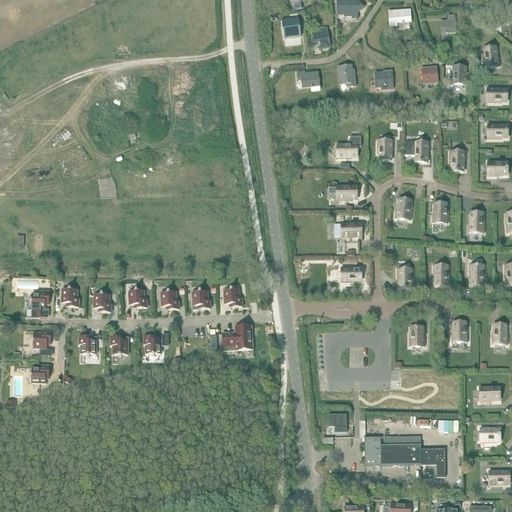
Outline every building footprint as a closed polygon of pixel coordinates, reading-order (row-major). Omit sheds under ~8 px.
[(346,0),(347,0),(337,1),(337,16),(345,16),(345,18),(352,18),(352,20),(359,19),(359,14),(364,7),(356,0),(349,0),(346,0)] [(406,12),(389,13),(390,28),(397,27),(397,24),(403,24),(403,25),(404,25),(404,24),(411,24),(410,12),(408,12),(406,11),(406,12)] [(450,22),(441,23),(441,33),(446,33),(446,35),(456,34),(455,17),(450,17),(450,22)] [(298,20),(280,23),(281,28),(283,38),(283,41),(301,39),(298,20)] [(313,41),(312,41),(312,48),(319,47),(320,51),(331,50),(327,28),(322,29),(322,32),(312,34),(313,41)] [(407,43),(403,48),(407,52),(411,47),(407,43)] [(485,63),(483,64),(484,70),(499,69),(499,60),(497,60),(496,49),(484,50),(485,63)] [(352,66),(337,68),(339,87),(347,86),(348,89),(356,89),(355,70),(353,71),(352,66)] [(423,87),(438,85),(437,68),(421,70),(423,87)] [(450,79),(450,86),(465,87),(465,83),(469,83),(469,80),(465,80),(466,68),(453,68),(452,79),(450,79)] [(305,72),(297,73),(298,83),(301,82),(302,90),(320,88),(319,73),(305,74),(305,72)] [(393,72),(375,74),(376,90),(381,89),(381,92),(394,91),(393,72)] [(487,89),(487,105),(500,105),(500,103),(507,103),(507,92),(496,92),(496,90),(487,89)] [(392,96),(387,100),(390,104),(395,100),(392,96)] [(496,126),(487,126),(488,141),(501,141),(501,139),(508,139),(508,128),(497,128),(496,126)] [(350,146),(337,146),(337,156),(337,161),(346,161),(346,159),(349,159),(357,159),(357,149),(361,149),(361,139),(350,139),(350,146)] [(377,142),(377,155),(379,155),(379,162),(391,162),(391,151),(393,151),(393,142),(377,142)] [(414,144),(413,158),(415,158),(415,164),(427,164),(427,153),(429,153),(429,144),(414,144)] [(450,153),(449,167),(451,167),(451,173),(463,174),(463,163),(465,163),(465,154),(450,153)] [(501,163),(487,163),(488,178),(497,178),(497,176),(508,176),(507,165),(501,165),(501,163)] [(350,187),(337,187),(337,203),(346,203),(346,201),(357,201),(357,189),(350,189),(350,187)] [(396,212),(395,220),(410,222),(412,209),(410,209),(411,202),(399,201),(398,212),(396,212)] [(432,216),(432,225),(448,226),(448,212),(446,212),(446,205),(435,205),(434,216),(432,216)] [(469,225),(468,234),(484,235),(484,221),(482,221),(482,215),(471,214),(471,226),(469,225)] [(354,225),(341,225),(341,227),(334,227),(334,239),(341,239),(341,240),(350,240),(350,238),(361,238),(361,227),(354,227),(354,225)] [(471,276),(471,287),(483,287),(483,281),(485,281),(485,267),(469,267),(469,276),(471,276)] [(449,268),(433,268),(433,277),(435,277),(435,288),(447,288),(447,281),(449,281),(449,268)] [(350,269),(341,269),(341,284),(355,284),(355,282),(361,282),(361,271),(350,271),(350,269)] [(413,271),(397,271),(397,280),(399,280),(399,291),(411,291),(411,285),(413,285),(413,271)] [(62,291),(61,305),(66,305),(66,309),(79,310),(79,301),(77,301),(78,292),(62,291)] [(231,292),(224,293),(225,307),(230,306),(230,310),(243,309),(242,301),(240,301),(239,292),(233,292),(232,291),(230,291),(231,292)] [(135,293),(129,293),(129,307),(134,307),(135,311),(147,310),(147,302),(145,302),(144,293),(137,293),(137,292),(135,292),(135,293)] [(199,294),(192,294),(193,308),(193,312),(198,312),(211,311),(210,303),(208,303),(208,294),(201,294),(201,292),(199,293),(199,294)] [(168,295),(161,295),(162,309),(167,309),(167,312),(180,312),(179,303),(177,303),(177,294),(170,295),(170,293),(168,293),(168,295)] [(32,295),(32,311),(32,320),(41,320),(41,311),(46,312),(46,311),(46,307),(49,307),(50,294),(41,294),(41,296),(32,295)] [(94,297),(94,311),(99,311),(99,314),(111,315),(112,306),(110,306),(110,297),(103,297),(103,296),(101,296),(101,297),(94,297)] [(454,335),(452,335),(452,344),(467,344),(467,331),(465,331),(465,324),(454,324),(454,335)] [(492,333),(492,347),(507,347),(507,338),(505,338),(506,327),(494,327),(494,333),(492,333)] [(232,335),(223,336),(223,349),(236,348),(236,353),(253,352),(252,328),(235,329),(236,336),(232,337),(232,335)] [(409,349),(425,349),(425,340),(423,340),(423,329),(412,329),(412,335),(409,335),(409,349)] [(34,335),(33,351),(47,351),(47,346),(51,346),(52,333),(43,333),(43,335),(34,335)] [(90,357),(97,357),(97,339),(79,339),(79,347),(81,347),(81,356),(88,357),(88,358),(90,358),(90,357)] [(111,339),(111,348),(113,348),(113,357),(120,357),(120,359),(122,359),(122,357),(128,357),(129,343),(128,343),(129,340),(124,340),(111,339)] [(144,339),(144,347),(146,347),(146,356),(153,356),(153,358),(155,358),(155,356),(162,356),(162,343),(157,342),(157,339),(144,339)] [(30,376),(30,378),(32,378),(32,385),(46,386),(46,381),(49,381),(50,368),(41,368),(41,370),(32,370),(32,376),(30,376)] [(493,388),(479,388),(480,404),(489,404),(489,402),(500,401),(500,390),(493,390),(493,388)] [(489,429),(480,429),(480,445),(494,445),(494,443),(500,443),(500,431),(489,431),(489,429)] [(381,439),(364,439),(364,468),(381,468),(381,467),(421,467),(421,451),(421,447),(381,447),(381,439)] [(445,451),(421,451),(421,467),(421,468),(437,467),(437,480),(445,480),(445,451)] [(498,472),(489,472),(489,488),(503,488),(503,486),(509,485),(509,474),(498,474),(498,472)] [(266,489),(257,491),(259,499),(267,497),(266,489)] [(359,507),(345,507),(345,511),(363,511),(364,507),(369,507),(370,498),(359,499),(359,507)]
